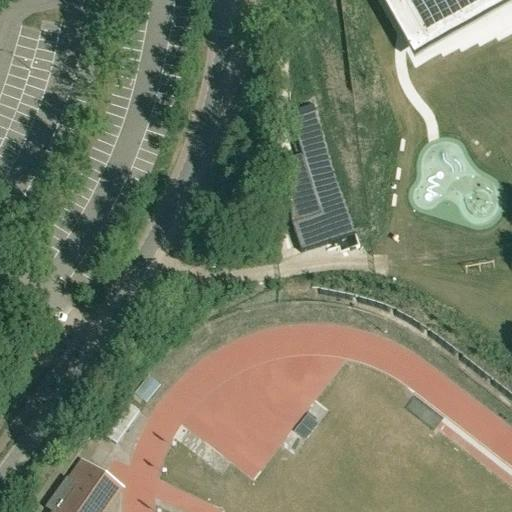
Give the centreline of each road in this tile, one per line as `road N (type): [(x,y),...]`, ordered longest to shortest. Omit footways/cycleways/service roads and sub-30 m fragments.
road 1 (residential): [(101,329),(202,151),(226,50),(226,0)]
road 2 (unclassified): [(0,480),(101,329)]
